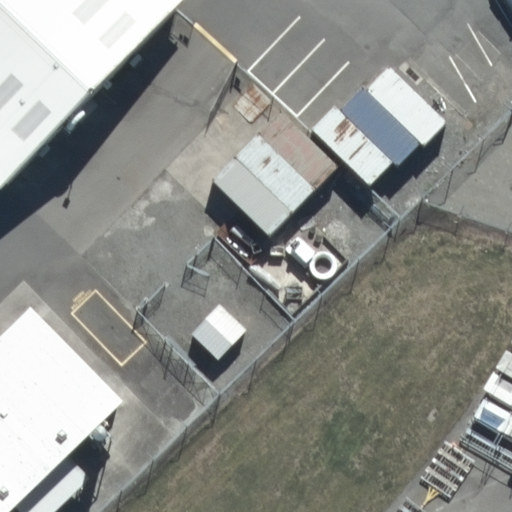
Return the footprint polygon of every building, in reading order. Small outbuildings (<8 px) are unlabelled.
[(0,0),(0,224),(3,227),(201,22),(178,0),(0,0)] [(434,43),(412,67),(470,121),(493,97),(484,88),(509,61),(476,32),(451,59),(434,43)] [(329,113),(307,137),(364,193),(384,171),(390,177),(413,152),(416,154),(441,129),(386,76),(364,99),(358,94),(335,119),(329,113)] [(268,175),(212,121),(189,145),(245,199),(268,175)] [(0,511),(36,511),(123,431),(30,334),(0,362),(0,511)]
